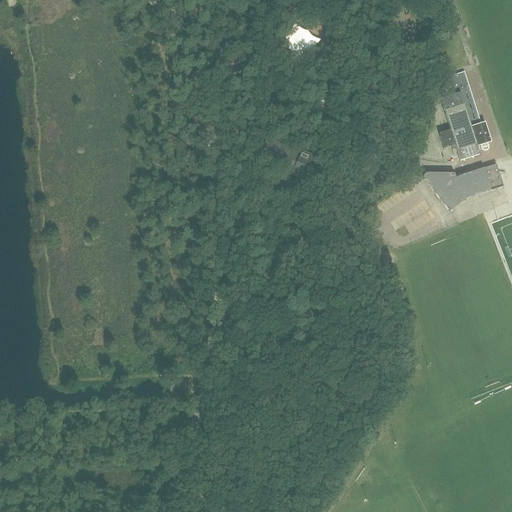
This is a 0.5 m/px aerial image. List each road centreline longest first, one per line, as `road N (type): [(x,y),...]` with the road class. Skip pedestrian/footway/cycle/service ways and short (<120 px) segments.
road 1 (unclassified): [(396,0),(396,69),(376,152),(357,187),(218,329),(174,478)]
road 2 (track): [(203,41),(210,74),(206,302),(223,322)]
